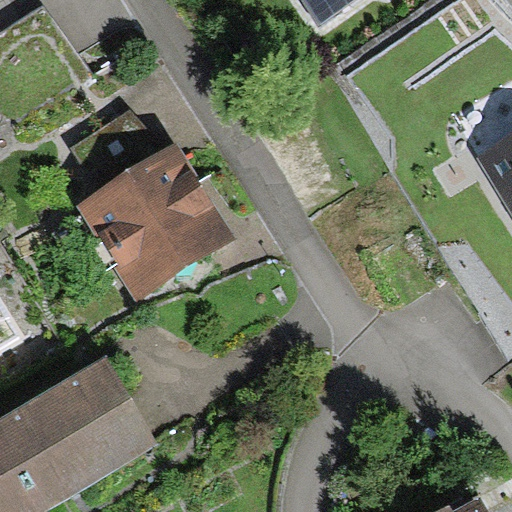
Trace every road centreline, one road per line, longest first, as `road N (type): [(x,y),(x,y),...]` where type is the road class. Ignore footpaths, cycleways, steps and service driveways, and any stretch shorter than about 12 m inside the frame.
road 1 (residential): [(372,349),(330,296),(146,0)]
road 2 (residential): [(511,453),(485,412),(428,364),(372,349)]
road 3 (residential): [(305,511),(324,435),(372,349)]
